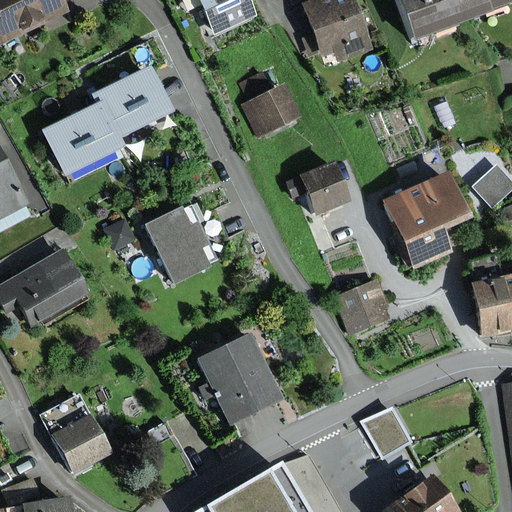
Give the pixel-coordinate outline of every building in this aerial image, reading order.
[(0,0),(0,37),(0,38),(57,11),(51,0),(0,0)] [(198,0),(212,31),(247,15),(240,0),(198,0)] [(345,0),(314,0),(316,5),(304,9),(320,53),(337,46),(342,59),(364,51),(345,0)] [(511,1),(511,0),(393,0),(409,40),(511,1)] [(96,109),(111,142),(165,118),(146,74),(91,98),(96,109)] [(280,88),(242,108),(257,137),(295,117),(280,88)] [(96,109),(38,135),(57,180),(116,154),(111,142),(96,109)] [(0,161),(0,227),(22,216),(17,207),(22,204),(0,161)] [(331,166),(286,184),(293,202),(305,198),(306,201),(312,215),(345,202),(331,166)] [(501,176),(490,186),(498,195),(509,184),(501,176)] [(443,178),(383,205),(398,239),(411,267),(450,250),(440,227),(461,218),(443,178)] [(162,219),(144,228),(171,284),(204,267),(195,249),(202,246),(192,227),(185,230),(176,212),(162,219)] [(122,222),(104,231),(113,248),(126,242),(128,235),(122,222)] [(494,255),(464,261),(467,273),(461,274),(464,289),(470,288),(481,336),(499,332),(511,329),(511,278),(500,281),(494,255)] [(44,266),(0,291),(0,304),(5,313),(17,306),(30,327),(84,295),(61,256),(44,266)] [(373,285),(335,300),(349,333),(381,320),(376,305),(381,303),(373,285)] [(246,337),(196,361),(228,426),(278,401),(253,352),(246,337)] [(511,388),(503,389),(511,469),(511,388)] [(77,398),(40,417),(57,448),(52,450),(58,460),(62,457),(70,473),(106,454),(77,398)] [(390,407),(363,422),(383,458),(409,444),(390,407)] [(165,423),(146,433),(154,447),(140,455),(162,494),(192,477),(171,440),(174,439),(165,423)] [(195,511),(338,511),(340,511),(308,455),(272,467),(195,511)] [(32,482),(2,492),(7,505),(37,495),(32,482)] [(448,511),(426,482),(405,497),(385,511),(448,511)] [(64,511),(63,502),(23,508),(23,511),(64,511)]
